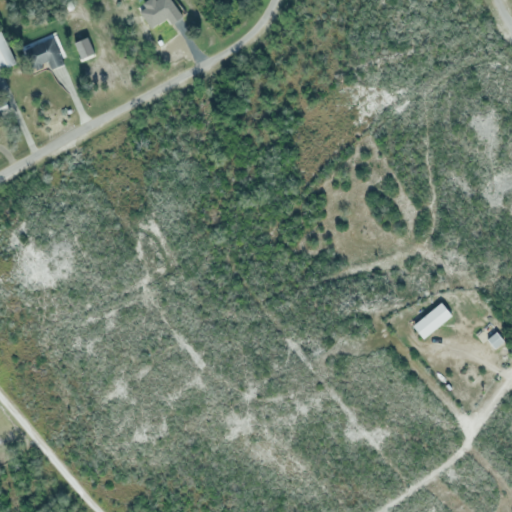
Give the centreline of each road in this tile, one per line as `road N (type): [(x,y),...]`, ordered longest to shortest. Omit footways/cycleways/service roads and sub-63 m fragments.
road 1 (residential): [(511,26),(497,0),(274,1),(244,40),(0,178)]
road 2 (residential): [(0,398),(97,511)]
